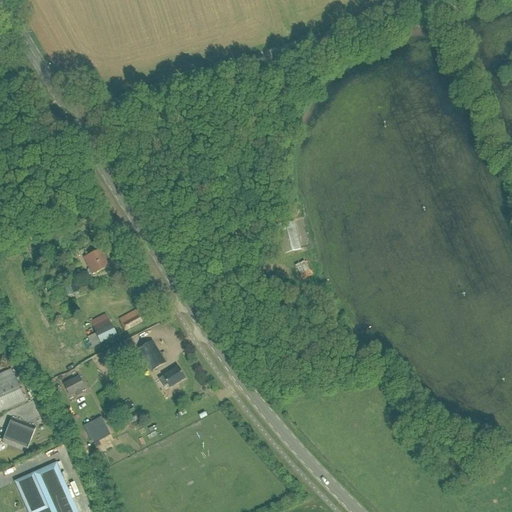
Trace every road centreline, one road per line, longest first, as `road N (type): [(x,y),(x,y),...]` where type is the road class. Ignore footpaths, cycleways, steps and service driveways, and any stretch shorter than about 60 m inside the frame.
road 1 (primary): [(356,511),(240,381),(72,116)]
road 2 (unclassified): [(72,116),(435,0)]
road 3 (primary): [(72,116),(0,0)]
